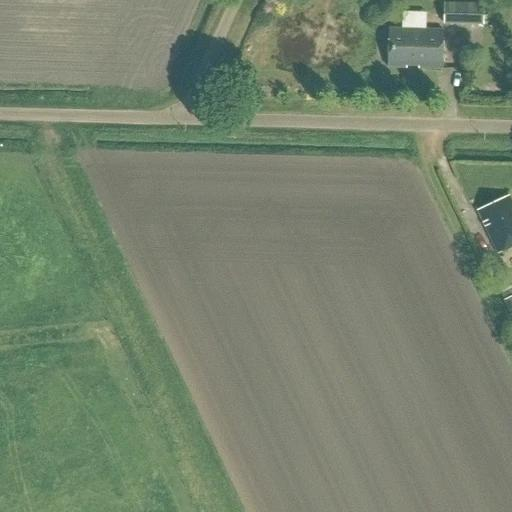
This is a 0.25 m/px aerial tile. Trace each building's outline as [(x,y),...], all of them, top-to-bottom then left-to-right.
[(486,24),(486,5),(444,5),(443,24),(486,24)] [(407,65),(407,60),(420,60),(420,69),(441,70),(442,33),(407,31),(406,34),(389,34),(388,64),(407,65)] [(458,166),(451,170),(460,189),(468,185),(458,166)] [(511,248),(511,211),(506,199),(477,213),(497,255),(511,248)] [(489,268),(500,293),(511,287),(511,284),(502,262),(489,268)]
